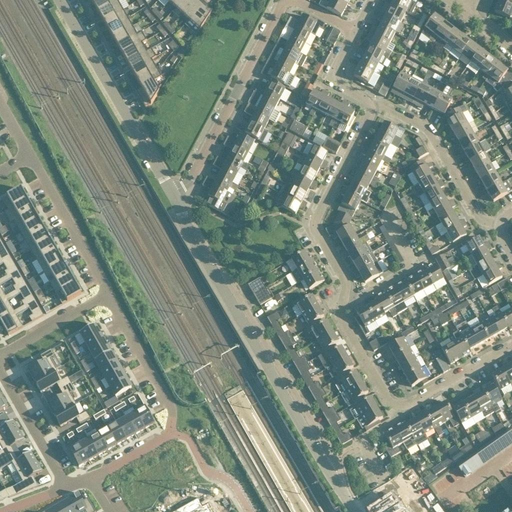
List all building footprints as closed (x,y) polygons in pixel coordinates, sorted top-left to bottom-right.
[(102,0),(93,5),(98,13),(118,2),(117,0),(102,0)] [(183,0),(171,0),(169,3),(176,9),(183,0)] [(182,15),(196,0),(183,0),(176,9),(172,13),(179,19),(182,15)] [(203,6),(196,0),(182,15),(189,21),(203,6)] [(321,0),(319,5),(341,17),(347,7),(334,0),(331,0),(330,4),(328,3),(322,0),(321,0)] [(405,0),(394,0),(391,6),(405,14),(406,13),(411,16),(419,0),(406,0),(406,1),(405,0)] [(118,2),(98,13),(103,22),(123,10),(118,2)] [(495,13),(511,20),(511,7),(499,2),(495,13)] [(205,9),(203,6),(189,21),(200,31),(213,12),(207,7),(205,9)] [(381,14),(400,24),(405,14),(391,6),(389,9),(385,7),(381,14)] [(123,10),(103,22),(108,30),(128,18),(123,10)] [(400,24),(381,14),(377,20),(382,23),(381,26),(395,34),(400,24)] [(422,35),(430,41),(434,36),(444,23),(435,15),(429,23),(425,28),(422,35)] [(299,23),(291,18),(288,22),(311,34),(315,37),(322,23),(316,20),(315,23),(303,17),(299,23)] [(128,18),(108,30),(112,38),(133,27),(128,18)] [(419,33),(422,27),(424,23),(420,21),(418,25),(417,27),(415,26),(413,30),(415,31),(419,33)] [(288,22),(286,27),(295,31),(292,37),(306,44),(311,34),(288,22)] [(444,23),(434,36),(430,41),(434,44),(438,38),(443,43),(453,30),(444,23)] [(370,34),(375,36),(390,44),(395,34),(381,26),(379,29),(374,26),(370,34)] [(112,38),(117,47),(138,35),(133,27),(112,38)] [(340,33),(339,32),(334,29),(327,43),(334,46),(340,35),(340,33)] [(411,33),(407,40),(409,41),(413,43),(419,33),(415,31),(413,30),(411,33)] [(443,43),(453,49),(462,37),(453,30),(443,43)] [(117,47),(122,55),(142,43),(147,41),(142,33),(138,35),(117,47)] [(370,47),(384,54),(390,57),(392,53),(386,50),(390,44),(375,36),(370,34),(366,40),(372,43),(370,47)] [(278,43),(300,55),(300,54),(306,57),(311,47),(306,44),(292,37),(289,43),(280,38),(278,43)] [(462,37),(453,49),(462,56),(471,43),(462,37)] [(142,43),(122,55),(127,63),(147,52),(142,43)] [(278,43),(276,47),(284,52),(281,57),(295,65),(300,67),(301,68),(306,57),(300,55),(278,43)] [(462,56),(471,63),(480,50),(471,43),(462,56)] [(390,57),(384,54),(370,47),(365,57),(379,64),(383,66),(387,60),(388,61),(390,57)] [(147,52),(127,63),(132,72),(152,60),(156,57),(151,49),(147,52)] [(489,57),(480,50),(471,63),(467,68),(476,75),(480,70),(489,57)] [(278,63),(269,59),(267,63),(290,75),(295,65),(281,57),(278,63)] [(365,57),(359,67),(374,74),(379,64),(365,57)] [(485,74),(482,78),(486,80),(488,77),(489,77),(499,64),(489,57),(480,70),(485,74)] [(427,63),(418,58),(416,62),(425,67),(427,63)] [(152,60),(132,72),(136,80),(157,68),(152,60)] [(279,83),(284,85),(290,88),(295,78),(290,75),(267,63),(265,67),(274,72),(270,78),(279,83)] [(318,64),(315,70),(320,73),(324,66),(318,64)] [(499,64),(489,77),(498,84),(493,88),(497,93),(506,85),(511,79),(511,75),(508,71),(507,71),(508,70),(508,68),(505,66),(503,66),(502,67),(499,64)] [(374,74),(359,67),(354,77),(368,85),(374,88),(379,77),(374,74)] [(136,91),(161,77),(157,68),(136,80),(141,88),(136,91)] [(401,74),(398,80),(393,89),(397,90),(395,95),(402,98),(411,80),(401,74)] [(161,77),(136,91),(145,107),(151,106),(159,93),(153,82),(162,77),(161,77)] [(414,99),(421,85),(411,80),(402,98),(408,102),(411,98),(414,99)] [(385,98),(392,84),(388,82),(385,81),(378,94),(385,98)] [(259,84),(257,89),(280,100),(285,91),(285,90),(272,83),(268,89),(259,84)] [(432,90),(421,85),(414,99),(417,101),(415,105),(422,109),(424,105),(432,90)] [(264,97),(261,103),(274,110),(280,100),(257,89),(255,93),(264,97)] [(424,105),(434,110),(442,96),(432,90),(424,105)] [(313,117),(317,111),(326,93),(323,91),(321,96),(313,92),(309,101),(306,105),(312,109),(309,115),(313,117)] [(317,111),(327,116),(334,103),(327,99),(329,94),(326,93),(317,111)] [(446,117),(458,110),(451,104),(452,101),(442,96),(434,110),(445,116),(446,117)] [(329,126),(333,128),(337,122),(346,103),(343,102),(341,106),(334,103),(327,116),(333,119),(329,126)] [(269,120),(274,110),(261,103),(258,109),(249,104),(247,109),(269,120)] [(346,103),(337,122),(333,128),(337,130),(341,124),(347,127),(355,113),(347,110),(349,105),(346,103)] [(458,110),(446,117),(448,122),(447,122),(453,133),(467,125),(472,122),(474,121),(468,112),(470,111),(466,105),(458,110)] [(250,123),(264,131),(264,130),(269,120),(247,109),(244,113),(253,118),(250,123)] [(290,119),(291,119),(295,121),(300,112),(295,109),(290,119)] [(288,126),(286,129),(290,131),(290,130),(294,122),(295,121),(291,119),(288,126)] [(302,137),(305,133),(307,129),(294,122),(290,130),(302,137)] [(242,132),(241,134),(255,141),(256,140),(263,143),(268,133),(264,130),(264,131),(250,123),(247,129),(238,125),(236,129),(242,132)] [(374,131),(400,145),(402,141),(395,137),(398,131),(384,123),(380,131),(376,128),(374,131)] [(473,135),(467,125),(453,133),(459,143),(473,135)] [(377,137),(374,144),(387,151),(390,145),(397,149),(400,145),(374,131),(373,135),(377,137)] [(288,133),(283,144),(289,147),(295,137),(288,133)] [(228,137),(226,142),(248,154),(255,141),(241,134),(237,142),(228,137)] [(459,143),(465,153),(479,144),(473,135),(459,143)] [(317,145),(323,148),(326,143),(314,137),(311,142),(317,145)] [(327,140),(326,143),(323,148),(336,155),(340,147),(327,140)] [(465,153),(470,162),(484,154),(491,151),(485,141),(479,144),(465,153)] [(229,156),(243,164),(248,154),(226,142),(224,146),(233,151),(229,156)] [(284,157),(289,147),(283,144),(277,154),(284,157)] [(302,154),(308,158),(308,157),(326,167),(328,164),(324,161),(327,154),(319,149),(308,144),(302,154)] [(364,152),(382,161),(382,162),(389,165),(391,161),(384,157),(387,151),(374,144),(370,151),(365,149),(364,152)] [(425,147),(414,154),(418,161),(429,154),(425,147)] [(377,171),(382,162),(382,161),(364,152),(362,155),(367,157),(363,164),(377,171)] [(276,166),(278,167),(284,157),(277,154),(272,164),(276,166)] [(415,157),(407,161),(410,165),(418,161),(414,154),(415,157)] [(490,164),(484,154),(470,162),(476,172),(490,164)] [(217,158),(215,162),(238,174),(241,168),(248,172),(250,168),(243,164),(229,156),(226,162),(217,158)] [(308,157),(308,158),(303,167),(317,175),(320,168),(325,170),(326,167),(308,157)] [(263,161),(258,171),(263,174),(268,164),(263,161)] [(410,169),(419,184),(432,177),(428,170),(432,167),(431,164),(426,166),(423,161),(410,169)] [(213,166),(222,171),(219,177),(233,184),(238,174),(215,162),(213,166)] [(271,176),(273,172),(276,166),(272,164),(269,170),(267,174),(271,176)] [(291,174),(298,178),(316,187),(317,184),(313,182),(317,175),(303,167),(297,164),(294,170),(291,174)] [(355,169),(353,172),(371,181),(376,184),(378,180),(373,177),(377,171),(363,164),(359,171),(355,169)] [(476,172),(482,182),(496,174),(490,164),(476,172)] [(376,184),(371,181),(353,172),(352,175),(356,177),(352,184),(366,192),(369,185),(374,188),(376,184)] [(265,179),(262,184),(265,186),(268,181),(271,176),(267,174),(265,179)] [(395,174),(392,179),(399,183),(402,177),(395,174)] [(482,182),(487,192),(501,184),(496,174),(482,182)] [(207,178),(205,182),(227,194),(230,189),(236,192),(239,187),(233,184),(219,177),(216,182),(207,178)] [(442,184),(440,181),(436,184),(432,177),(419,184),(422,190),(416,194),(418,198),(420,197),(424,194),(442,184)] [(298,178),(292,188),(306,195),(310,188),(314,190),(316,187),(298,178)] [(396,189),(399,183),(392,179),(389,185),(396,189)] [(205,182),(202,186),(211,191),(208,197),(210,198),(206,205),(207,206),(226,216),(230,209),(232,204),(224,200),(226,196),(227,194),(205,182)] [(261,195),(265,186),(262,184),(257,193),(261,195)] [(366,192),(352,184),(349,191),(344,189),(343,192),(361,202),(365,204),(368,199),(367,198),(363,197),(366,192)] [(424,194),(430,204),(443,197),(439,190),(444,187),(442,184),(424,194)] [(501,184),(487,192),(493,203),(507,195),(501,184)] [(302,202),(306,195),(292,188),(287,198),(305,207),(307,204),(302,202)] [(21,189),(2,200),(8,211),(27,200),(21,189)] [(347,217),(352,219),(361,202),(343,192),(341,195),(345,198),(342,205),(351,210),(347,217)] [(282,208),(295,215),(299,208),(304,210),(305,207),(287,198),(280,194),(275,203),(276,209),(282,208)] [(430,218),(436,214),(453,204),(452,201),(447,203),(443,197),(430,204),(433,210),(427,213),(430,218)] [(8,211),(5,213),(11,223),(14,221),(33,210),(27,200),(8,211)] [(441,224),(455,216),(451,209),(455,207),(453,204),(436,214),(441,224)] [(33,210),(14,221),(20,231),(39,220),(33,210)] [(338,237),(342,244),(356,236),(350,226),(347,228),(352,219),(347,217),(339,212),(334,223),(339,232),(332,236),(334,240),(338,237)] [(441,224),(447,234),(465,224),(463,221),(459,223),(455,216),(441,224)] [(39,220),(20,231),(25,240),(44,229),(39,220)] [(467,227),(465,224),(447,234),(453,244),(466,236),(462,229),(467,227)] [(44,229),(25,240),(31,250),(50,240),(44,229)] [(342,254),(343,257),(361,246),(370,241),(367,236),(358,241),(356,236),(342,244),(346,251),(342,254)] [(464,260),(489,246),(487,243),(483,245),(479,238),(475,240),(474,238),(461,245),(463,248),(465,246),(469,252),(462,256),(464,260)] [(50,240),(31,250),(37,261),(56,250),(50,240)] [(1,241),(0,241),(0,260),(9,256),(1,241)] [(367,256),(361,246),(343,257),(345,260),(350,257),(354,264),(367,256)] [(491,249),(489,246),(471,256),(464,260),(466,260),(471,269),(477,266),(490,258),(487,252),(491,249)] [(56,250),(37,261),(43,272),(63,262),(56,250)] [(307,251),(286,263),(292,273),(291,273),(292,274),(313,262),(307,251)] [(372,253),(367,256),(354,264),(358,271),(353,273),(355,276),(377,264),(378,263),(372,253)] [(443,272),(447,270),(450,268),(443,255),(435,260),(443,272)] [(0,266),(3,265),(7,271),(5,272),(7,276),(7,277),(18,271),(9,256),(0,260),(0,266)] [(490,258),(471,269),(469,271),(474,281),(477,279),(483,276),(501,266),(499,263),(494,265),(490,258)] [(63,262),(43,272),(50,284),(69,273),(63,262)] [(298,284),(303,280),(318,271),(313,262),(292,274),(298,284)] [(377,264),(355,276),(357,279),(361,277),(365,284),(379,276),(378,276),(383,273),(377,264)] [(425,271),(433,286),(444,280),(435,265),(425,271)] [(501,266),(483,276),(477,279),(483,289),(489,286),(493,284),(502,279),(498,271),(502,269),(501,266)] [(25,267),(21,270),(25,277),(29,274),(25,267)] [(450,276),(447,270),(443,272),(446,278),(449,282),(452,280),(450,276)] [(0,300),(6,297),(0,286),(12,279),(16,286),(13,287),(16,291),(16,292),(26,286),(18,271),(7,277),(7,276),(0,280),(0,300)] [(303,280),(309,291),(324,282),(318,271),(303,280)] [(415,276),(423,292),(426,297),(436,291),(433,286),(425,271),(415,276)] [(69,273),(50,284),(56,295),(75,284),(69,273)] [(426,297),(423,292),(415,276),(405,282),(413,297),(417,302),(426,297)] [(254,296),(266,289),(260,279),(248,286),(254,296)] [(500,292),(503,291),(511,285),(508,279),(496,285),(500,292)] [(413,297),(405,282),(395,288),(404,303),(413,297)] [(75,284),(56,295),(62,305),(81,294),(75,284)] [(36,285),(31,288),(34,293),(39,290),(36,285)] [(6,297),(0,300),(0,320),(14,312),(8,302),(21,294),(24,301),(22,302),(24,306),(24,307),(35,301),(26,286),(16,292),(16,291),(6,297)] [(404,303),(395,288),(385,293),(397,315),(407,309),(404,303)] [(488,292),(486,288),(475,294),(477,298),(488,292)] [(258,302),(259,305),(260,306),(272,299),(266,289),(254,296),(258,302)] [(283,292),(275,297),(278,302),(286,298),(283,292)] [(398,316),(397,315),(385,293),(375,299),(376,302),(377,302),(384,314),(389,311),(393,318),(398,316)] [(303,315),(318,307),(312,296),(308,299),(306,297),(307,296),(293,304),(295,308),(297,306),(303,315)] [(14,312),(0,320),(0,321),(8,336),(23,328),(23,327),(17,316),(29,309),(33,315),(29,318),(32,322),(32,323),(44,316),(35,301),(24,307),(24,306),(14,312)] [(377,302),(376,302),(367,307),(375,323),(386,317),(384,314),(377,302)] [(306,326),(307,330),(321,322),(319,320),(324,317),(318,307),(303,315),(308,325),(306,326)] [(355,319),(365,337),(370,334),(366,328),(375,323),(367,307),(357,313),(359,317),(355,319)] [(501,313),(500,313),(497,307),(492,310),(496,316),(490,319),(499,334),(508,329),(509,329),(502,316),(501,313)] [(511,311),(511,310),(502,316),(509,329),(508,329),(510,331),(511,330),(511,311)] [(281,328),(277,322),(283,319),(279,312),(267,319),(271,325),(275,332),(281,328)] [(433,318),(431,320),(432,322),(437,319),(439,318),(435,312),(430,315),(433,318)] [(447,323),(445,321),(443,317),(442,316),(439,318),(437,319),(440,323),(442,326),(447,323)] [(490,319),(480,325),(489,340),(499,334),(490,319)] [(321,322),(307,330),(309,333),(312,332),(317,341),(333,332),(327,322),(322,324),(321,322)] [(455,328),(457,332),(461,339),(462,339),(469,351),(470,351),(479,346),(470,330),(466,322),(465,323),(456,329),(456,328),(455,328)] [(95,325),(80,334),(85,344),(101,335),(95,325)] [(479,346),(489,340),(480,325),(470,330),(479,346)] [(275,332),(277,335),(279,338),(278,338),(282,344),(293,338),(289,332),(285,334),(281,328),(275,332)] [(320,352),(322,355),(336,347),(334,345),(339,342),(333,332),(317,341),(323,350),(320,352)] [(471,353),(470,351),(469,351),(462,339),(461,339),(457,332),(453,335),(457,342),(452,344),(461,359),(471,353)] [(101,335),(85,344),(90,353),(106,344),(101,335)] [(388,344),(386,340),(383,336),(369,344),(374,352),(388,344)] [(286,351),(288,354),(290,357),(296,353),(292,347),(297,345),(293,338),(282,344),(286,351)] [(410,349),(404,339),(397,342),(389,347),(395,358),(410,349)] [(106,344),(90,353),(95,362),(111,353),(106,344)] [(461,359),(452,344),(442,350),(445,357),(450,365),(461,359)] [(332,366),(347,358),(341,347),(337,350),(336,347),(322,355),(324,358),(327,357),(332,366)] [(415,359),(410,349),(395,358),(400,367),(415,359)] [(36,367),(29,371),(30,373),(35,382),(56,370),(50,359),(55,357),(51,350),(41,356),(45,362),(40,365),(40,364),(36,367)] [(111,353),(95,362),(100,370),(116,361),(111,353)] [(300,360),(296,353),(290,357),(293,363),(297,370),(308,364),(309,363),(305,356),(300,360)] [(450,370),(442,356),(438,359),(439,360),(437,362),(444,374),(450,370)] [(335,377),(337,381),(350,373),(349,371),(353,368),(347,358),(332,366),(338,376),(335,377)] [(415,359),(400,367),(406,377),(421,369),(415,359)] [(116,361),(100,370),(105,379),(121,370),(116,361)] [(301,376),(303,379),(305,382),(311,379),(312,378),(308,372),(311,370),(308,364),(297,370),(301,376)] [(511,364),(502,370),(511,385),(511,387),(511,364)] [(427,379),(421,369),(406,377),(412,388),(427,379)] [(56,370),(35,382),(41,393),(48,389),(48,390),(53,387),(52,387),(57,384),(60,390),(71,384),(68,378),(62,381),(56,370)] [(121,370),(105,379),(110,388),(126,379),(121,370)] [(497,385),(501,391),(511,385),(502,370),(492,376),(497,385)] [(347,392),(362,383),(356,373),(352,375),(350,373),(337,381),(339,384),(341,382),(347,392)] [(126,379),(110,388),(115,397),(131,388),(126,379)] [(314,385),(311,379),(305,382),(308,389),(312,395),(322,389),(319,382),(314,385)] [(352,406),(365,398),(363,396),(368,393),(362,383),(347,392),(352,401),(350,403),(352,406)] [(55,402),(49,405),(50,407),(49,407),(54,416),(76,404),(70,394),(75,390),(71,384),(60,390),(64,397),(59,399),(55,401),(55,402)] [(502,401),(499,395),(494,386),(483,392),(495,412),(495,413),(500,411),(497,404),(502,401)] [(322,389),(312,395),(316,402),(319,408),(325,404),(322,398),(326,396),(322,389)] [(473,398),(482,413),(485,418),(495,412),(483,392),(473,398)] [(356,408),(362,417),(377,409),(371,398),(366,401),(365,398),(352,406),(353,409),(356,408)] [(473,398),(463,404),(472,419),(482,413),(473,398)] [(435,409),(444,424),(449,421),(454,428),(459,425),(446,403),(435,409)] [(76,404),(54,416),(61,427),(67,423),(68,424),(72,422),(72,421),(76,418),(80,425),(90,419),(87,412),(80,416),(74,406),(76,405),(76,404)] [(319,408),(321,411),(323,414),(327,421),(337,414),(333,408),(329,410),(325,404),(319,408)] [(472,419),(463,404),(453,410),(462,425),(472,419)] [(145,407),(135,413),(145,430),(155,424),(145,407)] [(377,409),(362,417),(367,427),(364,428),(366,432),(381,424),(380,423),(379,424),(378,421),(383,419),(377,409)] [(444,434),(439,426),(444,424),(435,409),(426,414),(434,429),(439,437),(442,436),(444,434)] [(135,413),(126,418),(136,435),(145,430),(135,413)] [(331,427),(332,430),(334,433),(340,430),(337,423),(341,421),(337,414),(327,421),(330,427),(331,427)] [(426,414),(416,420),(424,435),(434,429),(426,414)] [(126,418),(117,423),(126,440),(136,435),(126,418)] [(428,441),(424,435),(416,420),(406,425),(406,426),(413,438),(412,438),(414,441),(417,446),(418,447),(428,441)] [(0,441),(19,431),(13,421),(0,428),(0,441)] [(117,423),(107,429),(117,446),(126,440),(117,423)] [(406,426),(406,425),(405,423),(394,429),(403,444),(407,451),(417,446),(414,441),(412,438),(413,438),(406,426)] [(506,430),(503,427),(501,424),(492,429),(496,437),(506,430)] [(107,429),(98,434),(107,451),(117,446),(107,429)] [(403,444),(394,429),(384,435),(387,440),(382,443),(391,458),(401,453),(397,447),(403,444)] [(342,446),(352,440),(348,433),(344,436),(340,430),(334,433),(338,439),(342,446)] [(0,461),(14,454),(11,448),(24,440),(19,431),(0,441),(5,451),(0,453),(0,461)] [(511,443),(504,433),(499,437),(507,449),(511,444),(511,443)] [(98,434),(88,439),(98,456),(107,451),(98,434)] [(499,437),(493,441),(501,453),(507,449),(499,437)] [(78,441),(77,442),(89,462),(98,456),(88,439),(80,445),(78,441)] [(493,441),(487,445),(495,457),(501,453),(493,441)] [(77,442),(67,447),(79,467),(89,462),(77,442)] [(469,444),(459,450),(463,456),(473,450),(470,446),(469,444)] [(487,445),(481,450),(489,461),(495,457),(487,445)] [(459,450),(450,457),(454,463),(463,456),(459,450)] [(481,450),(475,454),(483,465),(489,461),(481,450)] [(14,454),(0,461),(0,470),(6,467),(12,463),(18,473),(36,462),(31,452),(18,460),(14,454)] [(475,454),(469,458),(477,469),(483,465),(475,454)] [(445,470),(454,463),(450,457),(441,464),(445,470)] [(469,458),(463,462),(471,474),(477,469),(469,458)] [(14,487),(5,491),(9,497),(9,498),(38,487),(32,477),(42,471),(36,462),(18,473),(23,482),(17,485),(14,487)] [(463,462),(457,466),(465,478),(471,474),(463,462)] [(440,463),(431,469),(433,472),(436,476),(445,470),(441,464),(440,463)] [(437,478),(436,476),(433,472),(423,479),(428,486),(437,479),(437,478)] [(5,491),(0,493),(3,500),(9,497),(5,491)] [(78,493),(67,500),(73,511),(95,511),(88,498),(83,501),(78,493)] [(401,511),(393,498),(372,511),(401,511)] [(200,499),(176,511),(213,511),(211,508),(209,504),(203,508),(198,500),(200,499)] [(73,511),(67,500),(56,506),(59,511),(73,511)]
